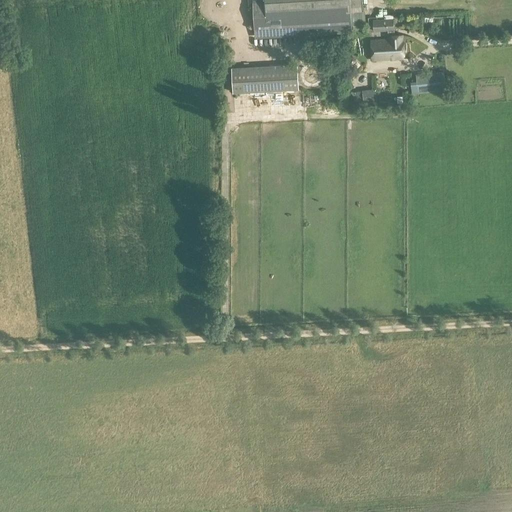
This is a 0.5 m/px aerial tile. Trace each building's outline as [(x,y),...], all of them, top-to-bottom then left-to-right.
[(361,25),(374,24),(374,20),(373,4),(364,4),(363,0),(252,0),(255,38),(352,33),(352,27),(353,27),(354,31),(362,30),(361,25)] [(389,36),(389,39),(371,40),(372,61),(405,59),(404,39),(403,39),(403,35),(394,35),(394,30),(395,30),(394,18),(374,20),(374,24),(374,26),(373,26),(374,32),(388,31),(389,36)] [(232,70),(233,96),(300,92),(298,66),(232,70)] [(444,71),(416,74),(418,93),(446,90),(444,71)] [(374,89),(363,90),(364,101),(375,100),(374,89)]
